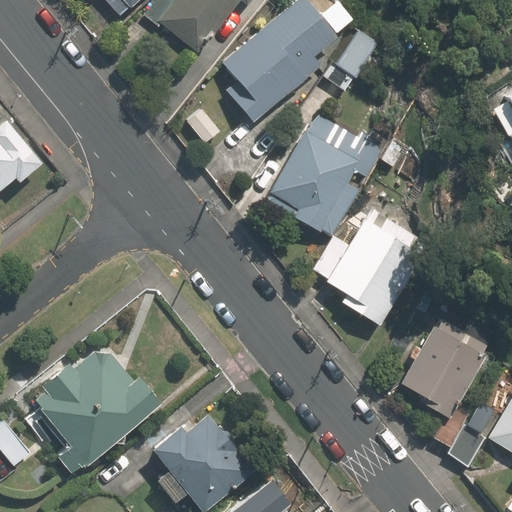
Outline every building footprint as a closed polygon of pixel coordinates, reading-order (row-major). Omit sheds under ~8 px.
[(105,0),(119,15),(134,0),(105,0)] [(153,0),(143,13),(159,26),(161,23),(197,52),(238,0),(242,0),(248,4),(251,0),(153,0)] [(254,119),(321,63),(313,54),(338,33),(309,0),(294,0),(222,61),(238,80),(228,88),(254,119)] [(361,31),(336,67),(332,64),(324,76),(343,88),(350,78),(352,80),(378,43),(361,31)] [(511,94),(501,101),(511,118),(511,94)] [(201,107),(186,120),(205,142),(220,129),(201,107)] [(379,148),(368,141),(371,136),(361,130),(358,135),(318,113),(308,130),(306,129),(264,200),(319,231),(320,229),(332,236),(360,187),(349,180),(360,161),(368,166),(371,161),(375,163),(382,151),(378,149),(379,148)] [(408,144),(395,137),(382,157),(395,165),(408,144)] [(0,179),(13,169),(0,152),(0,179)] [(411,231),(374,208),(367,218),(365,216),(347,244),(334,235),(313,268),(327,277),(326,279),(346,292),(341,300),(361,313),(367,304),(384,315),(424,253),(405,240),(411,231)] [(486,354),(482,351),(494,332),(470,318),(459,338),(455,335),(418,398),(450,417),(486,354)] [(51,457),(65,474),(153,404),(134,380),(130,384),(108,356),(91,354),(71,371),(66,364),(37,387),(41,393),(31,401),(36,407),(33,410),(39,417),(36,419),(61,450),(51,457)] [(511,409),(506,406),(487,436),(511,450),(511,409)] [(445,417),(434,436),(448,445),(460,425),(445,417)] [(171,432),(142,455),(187,511),(199,511),(244,476),(198,420),(176,438),(171,432)] [(0,421),(0,470),(24,451),(0,421)] [(446,452),(466,464),(483,437),(463,425),(446,452)] [(259,479),(217,511),(277,511),(275,509),(280,505),(259,479)]
